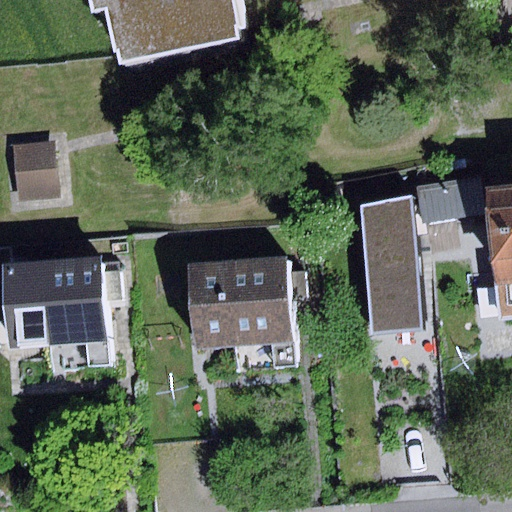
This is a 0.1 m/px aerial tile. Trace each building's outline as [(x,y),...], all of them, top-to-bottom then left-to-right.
[(511,0),(86,0),(89,13),(102,11),(111,52),(116,51),(119,63),(235,38),(232,26),(238,25),(233,0),(511,0)] [(54,144),(15,146),(18,201),(58,198),(54,144)] [(511,187),(486,191),(499,320),(511,318),(511,165),(511,166),(511,169),(511,187)] [(482,215),(477,178),(417,186),(419,206),(411,208),(413,225),(482,215)] [(410,199),(360,204),(372,334),(422,329),(413,225),(411,208),(410,199)] [(6,249),(0,249),(0,321),(10,321),(6,262),(6,249)] [(100,255),(6,262),(10,321),(13,349),(62,345),(64,369),(109,366),(100,255)] [(287,258),(186,266),(193,351),(249,347),(251,371),(295,368),(287,258)]
